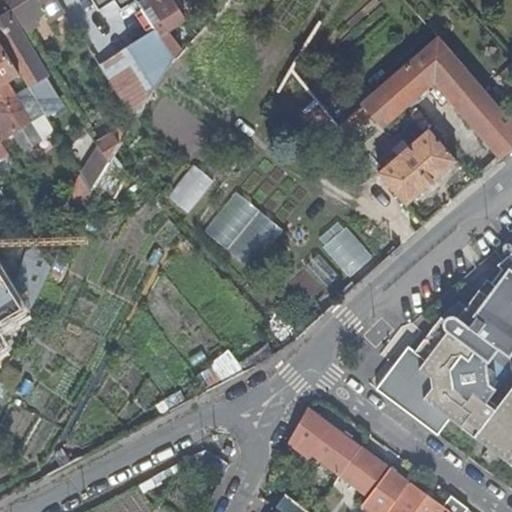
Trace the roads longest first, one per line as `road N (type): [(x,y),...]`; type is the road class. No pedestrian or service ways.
road 1 (residential): [(298,363),(259,394),(29,511)]
road 2 (residential): [(511,180),(298,363)]
road 3 (residential): [(298,363),(501,511)]
road 4 (residential): [(229,511),(298,363)]
